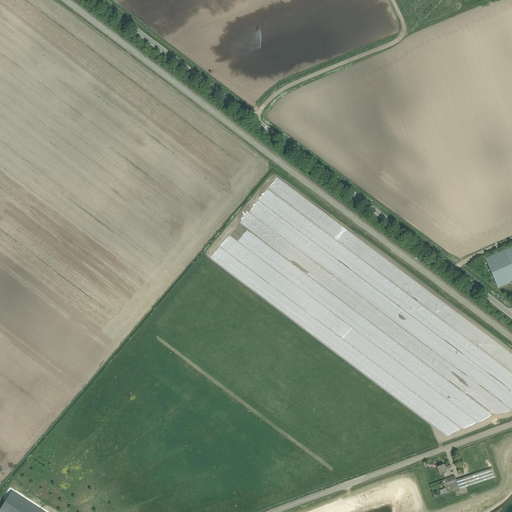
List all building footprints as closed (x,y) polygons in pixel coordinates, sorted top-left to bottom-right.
[(450,123),(444,126),(448,134),(454,131),(450,123)] [(511,246),(485,258),(498,288),(511,281),(511,246)] [(444,465),(437,467),(440,475),(447,472),(452,470),(451,465),(445,468),(444,465)] [(443,480),(446,488),(440,491),(441,495),(447,493),(459,488),(459,489),(494,478),(492,469),(456,480),(454,476),(443,480)] [(42,511),(10,491),(0,505),(0,511),(42,511)]
